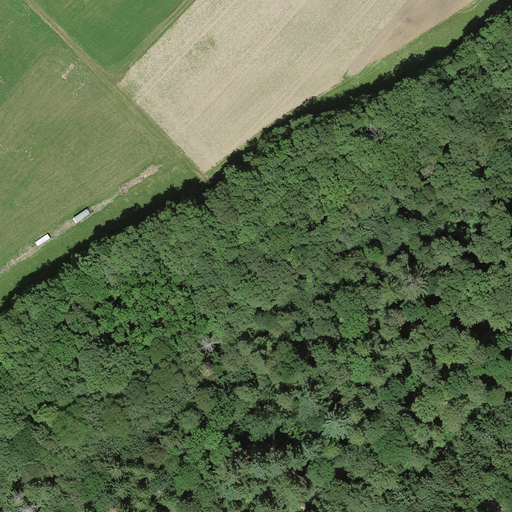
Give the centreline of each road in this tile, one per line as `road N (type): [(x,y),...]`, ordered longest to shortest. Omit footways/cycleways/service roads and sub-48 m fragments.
road 1 (track): [(511,314),(292,511)]
road 2 (track): [(134,95),(37,0)]
